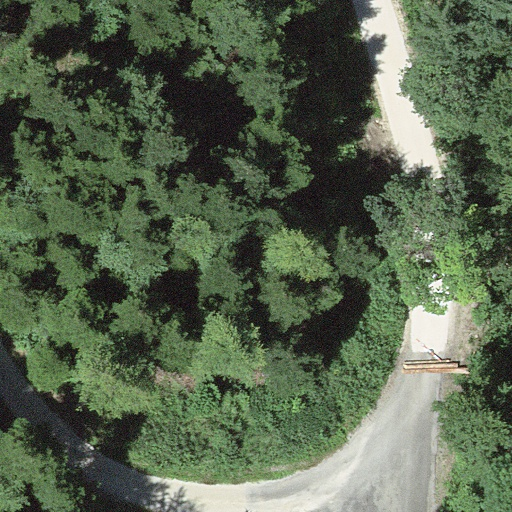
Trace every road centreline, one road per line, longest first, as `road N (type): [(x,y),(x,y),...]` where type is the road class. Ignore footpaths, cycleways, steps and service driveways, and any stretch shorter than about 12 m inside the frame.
road 1 (track): [(385,471),(427,369),(436,286),(431,209),(377,0)]
road 2 (track): [(0,378),(50,440),(122,486),(179,494),(385,471)]
